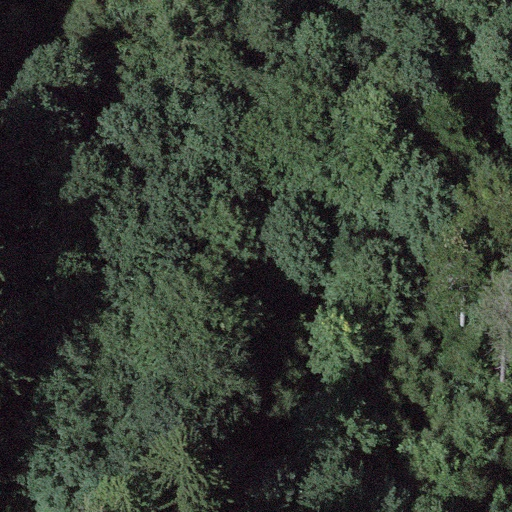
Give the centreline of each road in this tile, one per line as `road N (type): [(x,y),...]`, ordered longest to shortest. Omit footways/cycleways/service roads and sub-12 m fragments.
road 1 (track): [(354,0),(56,394),(0,486)]
road 2 (track): [(329,511),(338,278),(371,0)]
